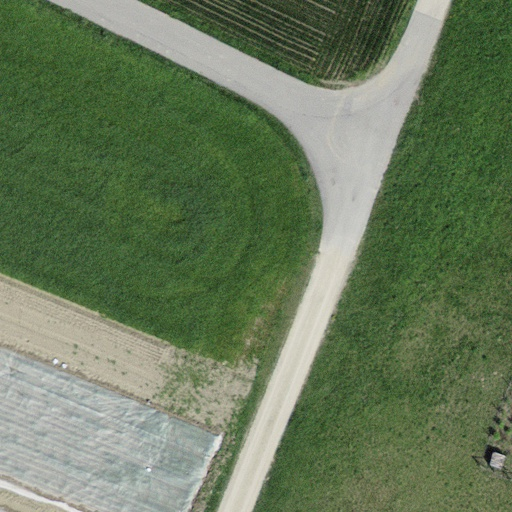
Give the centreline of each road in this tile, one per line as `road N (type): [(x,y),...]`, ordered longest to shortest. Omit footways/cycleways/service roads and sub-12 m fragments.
road 1 (track): [(241,511),(391,139)]
road 2 (track): [(391,139),(104,0)]
road 3 (track): [(391,139),(444,0)]
